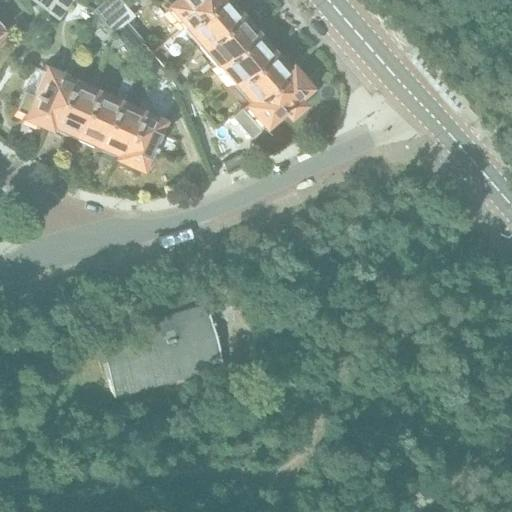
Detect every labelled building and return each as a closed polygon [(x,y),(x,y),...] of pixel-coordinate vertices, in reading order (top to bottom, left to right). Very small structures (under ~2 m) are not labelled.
[(28,0),(41,8),(46,0),(28,0)] [(46,0),(41,8),(56,20),(67,5),(70,0),(46,0)] [(101,0),(91,9),(101,21),(122,3),(119,0),(101,0)] [(181,27),(211,0),(171,0),(164,7),(181,27)] [(211,0),(181,27),(197,46),(238,10),(237,8),(236,5),(232,0),(230,0),(211,0)] [(101,21),(112,34),(125,22),(133,15),(122,3),(101,21)] [(197,46),(213,64),(255,29),(253,27),(252,24),(248,19),(245,18),(238,10),(197,46)] [(113,35),(119,41),(129,53),(142,42),(125,22),(112,34),(113,35)] [(213,64),(230,83),(271,48),(270,46),(269,43),(265,38),(262,37),(255,29),(213,64)] [(113,47),(119,41),(113,35),(107,47),(113,47)] [(230,83),(246,102),(288,67),(286,65),(285,62),(281,57),(278,56),(271,48),(230,83)] [(71,68),(77,56),(71,54),(65,66),(71,68)] [(35,121),(45,126),(68,75),(44,64),(41,71),(32,67),(13,110),(22,114),(21,115),(24,116),(26,119),(32,121),(35,121)] [(91,146),(114,95),(113,95),(99,89),(107,71),(99,67),(91,85),(68,136),(78,140),(80,143),(85,145),(89,145),(91,146)] [(288,67),(246,102),(247,103),(240,109),(239,108),(221,123),(226,127),(235,119),(233,117),(241,110),(245,115),(238,123),(248,135),(279,108),(284,114),(297,103),(292,97),(304,86),(303,84),(302,81),(298,76),(295,75),(288,67)] [(68,136),(91,85),(68,75),(45,126),(55,130),(57,133),(63,135),(66,135),(68,136)] [(112,156),(114,157),(120,145),(138,106),(136,105),(122,99),(130,81),(121,77),(113,95),(114,95),(91,146),(101,151),(103,153),(108,156),(112,156)] [(200,109),(191,85),(190,84),(174,91),(184,116),(200,109)] [(139,99),(136,105),(138,106),(120,145),(114,157),(123,161),(126,163),(131,166),(134,166),(137,167),(137,165),(145,169),(154,150),(146,146),(159,115),(149,111),(152,104),(139,99)] [(499,109),(485,121),(496,134),(510,122),(499,109)] [(215,347),(215,349),(216,349),(209,324),(211,323),(210,321),(209,321),(203,303),(202,304),(203,306),(96,336),(95,334),(94,334),(112,398),(113,397),(112,397),(205,371),(200,351),(215,347)]
